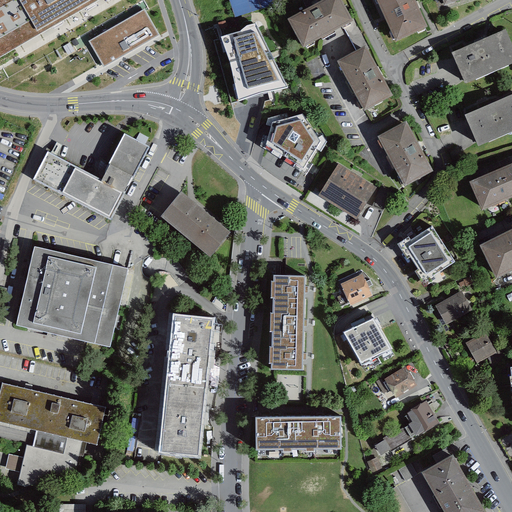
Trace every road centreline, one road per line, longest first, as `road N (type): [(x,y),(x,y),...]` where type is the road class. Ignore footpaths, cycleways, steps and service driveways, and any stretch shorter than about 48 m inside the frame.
road 1 (tertiary): [(268,188),(386,272),(511,497)]
road 2 (residential): [(268,188),(257,207),(236,381),(233,511)]
road 3 (tertiary): [(0,98),(30,105),(147,101),(178,109)]
road 4 (tertiary): [(178,109),(268,188)]
